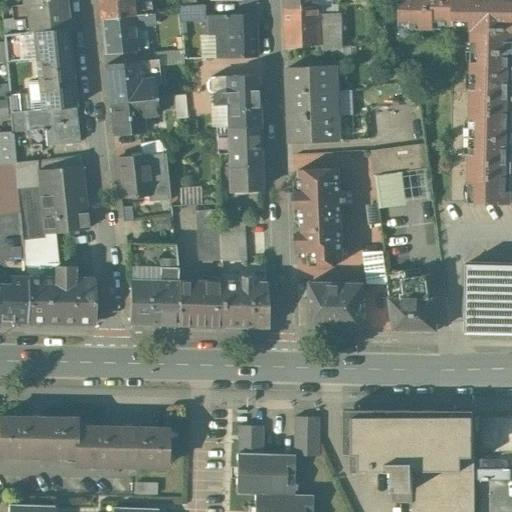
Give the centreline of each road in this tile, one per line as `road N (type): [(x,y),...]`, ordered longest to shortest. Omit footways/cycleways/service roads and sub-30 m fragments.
road 1 (residential): [(271,0),(286,367)]
road 2 (residential): [(80,0),(109,276),(109,363)]
road 3 (secondary): [(511,370),(286,367)]
road 4 (residential): [(203,365),(202,511)]
